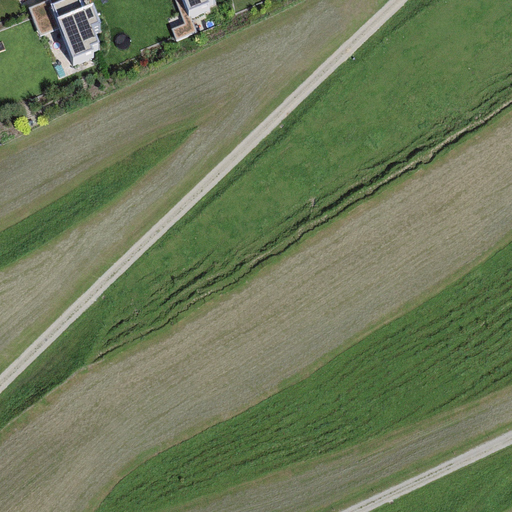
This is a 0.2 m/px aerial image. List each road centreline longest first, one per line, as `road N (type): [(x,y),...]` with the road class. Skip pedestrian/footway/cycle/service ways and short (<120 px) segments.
road 1 (track): [(0,390),(400,0)]
road 2 (track): [(511,436),(354,511)]
